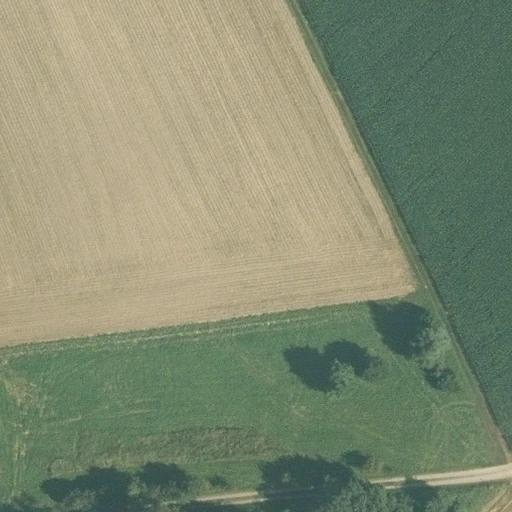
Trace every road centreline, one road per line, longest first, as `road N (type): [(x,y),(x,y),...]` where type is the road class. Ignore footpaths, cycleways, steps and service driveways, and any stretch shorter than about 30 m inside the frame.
road 1 (track): [(294,0),(511,454)]
road 2 (track): [(511,479),(203,511)]
